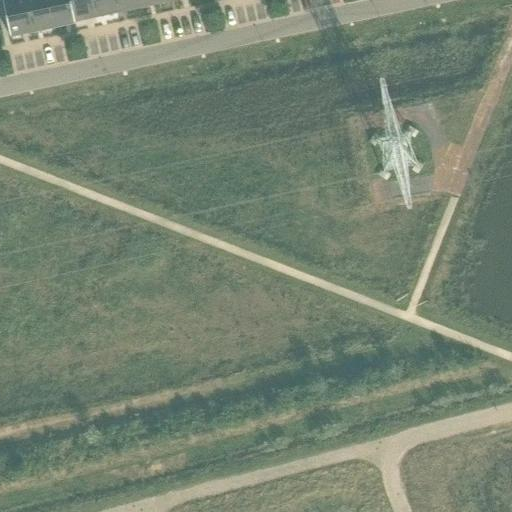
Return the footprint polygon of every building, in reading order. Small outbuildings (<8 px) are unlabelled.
[(24,0),(13,0),(2,2),(10,38),(32,34),(24,0)] [(47,0),(24,0),(32,34),(53,29),(47,0)] [(47,0),(53,29),(74,25),(69,0),(47,0)] [(91,0),(69,0),(74,25),(75,25),(75,22),(95,18),(91,0)] [(113,0),(91,0),(95,18),(116,13),(113,0)] [(135,0),(113,0),(116,13),(137,9),(135,0)] [(157,0),(135,0),(137,9),(158,5),(157,0)]
